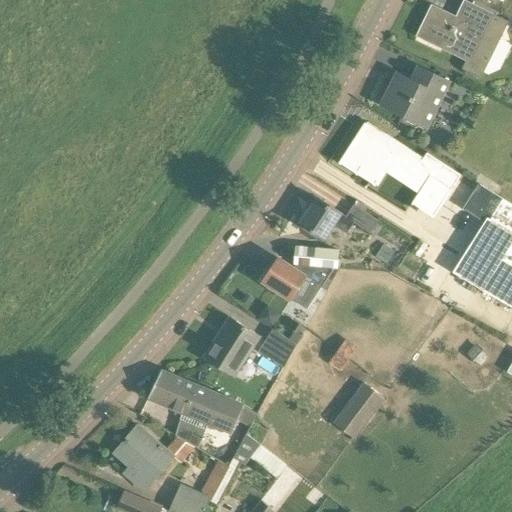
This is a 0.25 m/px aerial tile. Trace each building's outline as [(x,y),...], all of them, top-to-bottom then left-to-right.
[(474,0),(473,2),(497,14),(503,3),(496,0),(474,0)] [(420,35),(467,58),(461,70),(480,78),(507,23),(465,2),(456,19),(432,7),(417,37),(419,37),(420,35)] [(417,68),(411,81),(396,74),(395,77),(390,78),(387,84),(389,88),(381,106),(427,128),(449,83),(417,68)] [(391,143),(365,126),(365,125),(340,163),(357,174),(369,156),(421,190),(412,204),(428,215),(446,188),(431,178),(436,170),(392,142),(391,143)] [(456,273),(456,274),(452,281),(466,289),(470,282),(511,305),(511,205),(480,186),(465,209),(488,223),(456,273)] [(369,234),(378,221),(353,206),(346,218),(317,199),(301,224),(324,239),(333,226),(347,235),(354,224),(369,234)] [(338,252),(318,250),(317,267),(295,265),(293,269),(278,259),(263,282),(291,300),(307,310),(311,303),(333,269),(336,270),(338,252)] [(205,359),(233,376),(258,337),(231,319),(205,359)] [(258,352),(283,368),(298,346),(272,330),(258,352)] [(344,336),(331,361),(343,367),(356,343),(344,336)] [(148,399),(208,426),(230,436),(242,408),(160,371),(148,399)] [(333,423),(355,440),(385,400),(363,384),(333,423)] [(173,458),(165,451),(137,427),(114,454),(115,455),(118,451),(133,464),(125,474),(145,491),(173,458)] [(246,436),(228,468),(210,502),(218,506),(219,504),(224,495),(240,463),(245,466),(250,459),(276,478),(287,466),(260,446),(246,436)] [(208,502),(210,502),(228,468),(217,461),(201,493),(210,497),(208,502)] [(204,511),(208,502),(210,497),(201,493),(180,484),(168,511),(170,511),(204,511)] [(160,511),(162,509),(142,500),(124,492),(116,509),(123,511),(160,511)] [(250,511),(274,511),(260,501),(250,511)]
